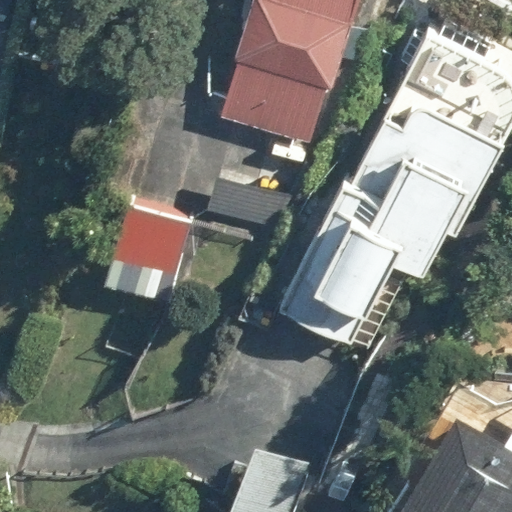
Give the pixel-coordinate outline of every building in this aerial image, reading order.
[(261,0),(243,54),(248,56),(230,107),(318,137),(337,81),(340,83),(368,0),(261,0)] [(441,26),(293,307),(358,341),(376,309),(382,312),(409,258),(438,273),(461,231),(469,234),(511,152),(511,49),(498,42),(492,54),(441,26)] [(227,166),(213,206),(289,233),(317,152),(275,136),(272,142),(249,134),(236,170),(227,166)] [(140,200),(112,284),(171,303),(199,219),(140,200)] [(511,511),(511,430),(477,410),(415,511),(511,511)]
